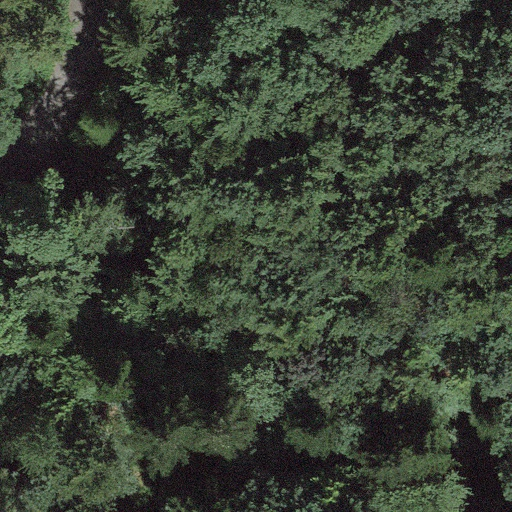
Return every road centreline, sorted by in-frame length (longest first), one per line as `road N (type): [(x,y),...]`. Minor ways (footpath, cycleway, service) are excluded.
road 1 (track): [(187,0),(97,160),(14,164)]
road 2 (unclassified): [(0,167),(14,164),(71,101),(98,27),(92,0)]
